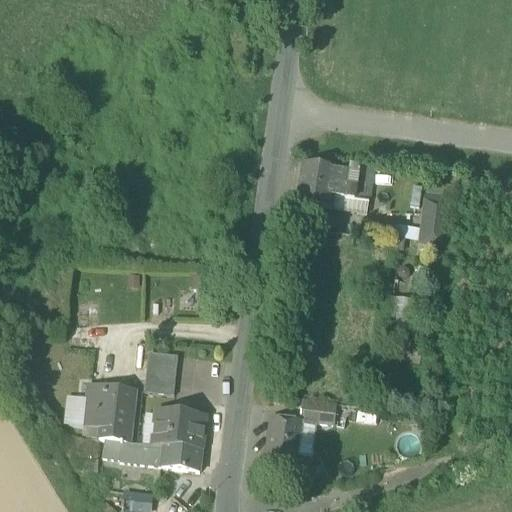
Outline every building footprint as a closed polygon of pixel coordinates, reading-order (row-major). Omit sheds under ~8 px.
[(297,208),(330,213),(332,200),(355,203),(356,177),(301,169),(297,208)] [(356,177),(355,203),(361,204),(368,205),(372,174),(357,172),(356,177)] [(359,217),(361,204),(355,203),(332,200),(330,213),(359,217)] [(420,248),(443,251),(449,203),(426,200),(420,248)] [(145,397),(173,400),(177,361),(150,358),(145,397)] [(127,449),(128,449),(134,394),(88,389),(83,430),(100,432),(98,444),(127,448),(127,449)] [(301,427),(344,433),(347,411),(304,404),(301,427)] [(156,415),(152,450),(164,450),(201,454),(205,420),(189,418),(189,413),(173,412),(172,416),(156,415)] [(274,424),(269,458),(296,462),(301,427),(274,424)] [(99,464),(125,467),(127,450),(127,449),(127,448),(98,444),(89,442),(86,442),(99,464)] [(125,467),(135,468),(137,450),(127,450),(125,467)] [(135,468),(161,471),(164,450),(152,450),(137,450),(135,468)] [(201,454),(164,450),(161,471),(161,472),(199,476),(201,454)] [(301,463),(296,462),(269,458),(266,485),(307,491),(309,470),(300,469),(301,463)]
